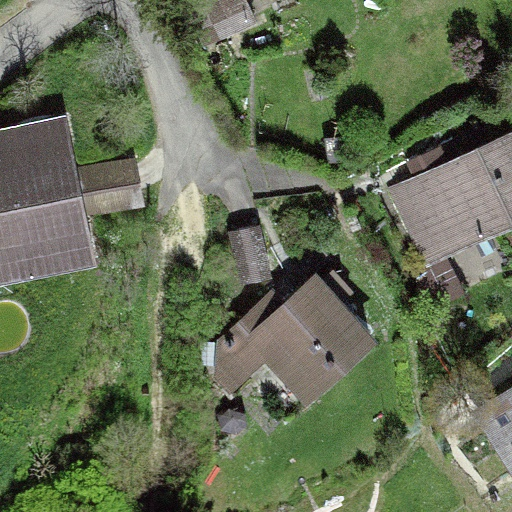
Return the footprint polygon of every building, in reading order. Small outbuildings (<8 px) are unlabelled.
[(185,0),(204,40),(254,16),(245,0),(185,0)] [(266,103),(259,130),(330,149),(337,123),(266,103)] [(0,271),(0,272),(93,253),(84,210),(142,198),(134,160),(76,172),(65,118),(5,130),(15,177),(0,179),(0,271)] [(511,128),(394,188),(428,257),(511,215),(511,128)] [(230,229),(242,279),(270,272),(258,223),(230,229)] [(268,350),(307,393),(369,335),(337,300),(351,287),(333,268),(319,281),(313,274),(281,304),(268,291),(222,335),(219,371),(231,384),(268,350)] [(511,384),(478,408),(511,459),(511,384)]
